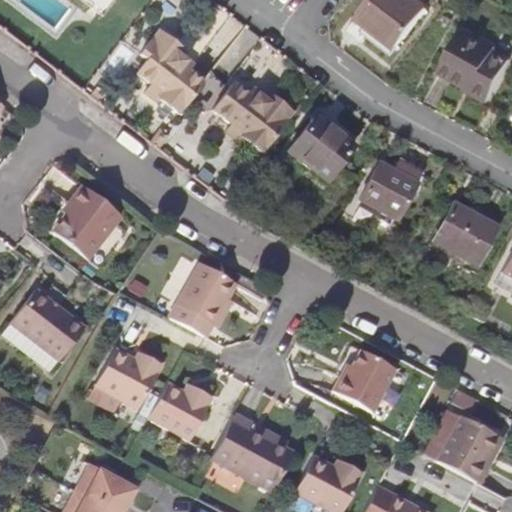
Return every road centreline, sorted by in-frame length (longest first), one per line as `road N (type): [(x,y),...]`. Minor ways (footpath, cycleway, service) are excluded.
road 1 (residential): [(301,287),(172,206),(58,116)]
road 2 (residential): [(511,175),(390,109),(287,37)]
road 3 (residential): [(511,390),(301,287)]
